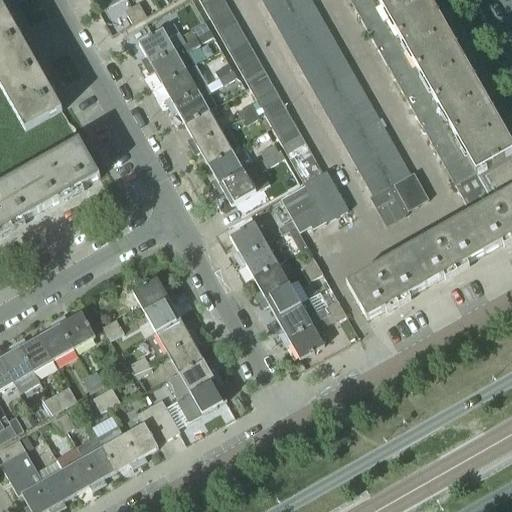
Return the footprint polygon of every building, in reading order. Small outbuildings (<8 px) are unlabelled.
[(197,0),(202,8),(216,0),(197,0)] [(216,0),(202,8),(207,18),(226,7),(221,0),(216,0)] [(263,0),(261,1),(267,11),(285,0),(284,0),(263,0)] [(267,11),(272,20),(290,10),(285,0),(267,11)] [(285,0),(290,10),(306,0),(285,0)] [(306,0),(290,10),(296,19),(314,8),(309,0),(306,0)] [(471,217),(346,288),(367,324),(511,241),(511,148),(501,129),(427,0),(347,0),(438,161),(471,217)] [(0,5),(0,90),(25,135),(62,115),(0,5)] [(138,6),(131,10),(139,24),(146,20),(138,6)] [(207,18),(212,27),(231,17),(226,7),(207,18)] [(296,19),(301,28),(319,18),(314,8),(296,19)] [(139,24),(131,10),(124,14),(132,28),(139,24)] [(272,20),(277,29),(296,19),(290,10),(272,20)] [(212,27),(218,37),(236,26),(231,17),(212,27)] [(301,28),(306,38),(325,27),(319,18),(301,28)] [(277,29),(283,39),(301,28),(296,19),(277,29)] [(218,37),(223,46),(242,36),(236,26),(218,37)] [(181,40),(185,47),(195,42),(209,34),(205,27),(181,40)] [(306,38),(312,47),(330,37),(325,27),(306,38)] [(283,39),(288,48),(306,38),(301,28),(283,39)] [(140,63),(145,71),(185,47),(181,40),(179,37),(168,43),(162,32),(138,46),(146,61),(141,63),(140,63)] [(209,34),(195,42),(199,49),(213,41),(209,34)] [(223,46),(228,55),(247,45),(242,36),(223,46)] [(312,47),(317,57),(335,46),(330,37),(312,47)] [(288,48),(293,58),(312,47),(306,38),(288,48)] [(154,75),(161,88),(196,68),(188,55),(199,49),(195,42),(185,47),(145,71),(149,78),(150,77),(149,77),(154,75)] [(228,55),(234,65),(252,55),(247,45),(228,55)] [(317,57),(322,66),(341,56),(335,46),(317,57)] [(293,58),(299,67),(317,57),(312,47),(293,58)] [(234,65),(239,74),(258,64),(252,55),(234,65)] [(322,66),(328,76),(346,65),(341,56),(322,66)] [(299,67),(304,77),(322,66),(317,57),(299,67)] [(239,74),(244,84),(263,73),(258,64),(239,74)] [(328,76),(333,85),(351,74),(346,65),(328,76)] [(304,77),(309,86),(328,76),(322,66),(304,77)] [(163,104),(168,112),(205,90),(208,89),(196,68),(161,88),(169,101),(164,103),(163,104)] [(215,76),(218,83),(232,75),(228,68),(215,76)] [(244,84),(250,93),(268,83),(263,73),(244,84)] [(333,85),(338,94),(357,84),(351,74),(333,85)] [(232,75),(218,83),(222,90),(236,82),(232,75)] [(309,86),(315,95),(333,85),(328,76),(309,86)] [(250,93),(255,103),(274,92),(268,83),(250,93)] [(338,94),(344,104),(362,93),(357,84),(338,94)] [(315,95),(320,105),(338,94),(333,85),(315,95)] [(177,115),(184,128),(209,114),(216,110),(205,90),(168,112),(172,118),(173,118),(172,118),(177,115)] [(255,103),(260,112),(279,102),(274,92),(255,103)] [(344,104),(349,113),(367,103),(362,93),(344,104)] [(320,105),(325,114),(344,104),(338,94),(320,105)] [(260,112),(266,122),(284,111),(279,102),(260,112)] [(349,113),(354,123),(373,113),(367,103),(349,113)] [(325,114),(331,124),(349,113),(344,104),(325,114)] [(237,116),(241,123),(255,115),(251,108),(237,116)] [(266,122),(271,131),(290,121),(284,111),(266,122)] [(331,124),(336,133),(354,123),(349,113),(331,124)] [(354,123),(370,151),(389,140),(373,113),(354,123)] [(186,144),(190,152),(220,135),(209,114),(184,128),(192,141),(187,144),(186,144)] [(255,115),(241,123),(245,130),(259,122),(255,115)] [(271,131),(276,140),(295,130),(290,121),(271,131)] [(336,133),(352,161),(370,151),(354,123),(336,133)] [(276,140),(282,150),(300,139),(295,130),(276,140)] [(200,155),(207,169),(232,155),(239,151),(227,131),(220,135),(190,152),(195,159),(195,158),(200,155)] [(282,150),(287,159),(306,149),(300,139),(282,150)] [(370,151),(376,160),(394,150),(389,140),(370,151)] [(51,161),(20,178),(41,215),(100,181),(79,145),(51,161)] [(260,157),(264,164),(278,156),(274,149),(260,157)] [(287,159),(292,169),(311,158),(306,149),(287,159)] [(376,160),(381,170),(399,159),(394,150),(376,160)] [(352,161),(358,171),(376,160),(370,151),(352,161)] [(209,185),(213,192),(243,175),(232,155),(207,169),(215,182),(210,184),(209,185)] [(292,169),(298,178),(316,168),(311,158),(292,169)] [(381,170),(386,179),(405,169),(399,159),(381,170)] [(358,171),(363,180),(381,170),(376,160),(358,171)] [(298,178),(303,187),(322,177),(316,168),(298,178)] [(405,169),(386,179),(392,188),(410,178),(405,169)] [(363,180),(368,190),(386,179),(381,170),(363,180)] [(243,175),(213,192),(218,199),(218,198),(223,196),(231,210),(255,196),(243,175)] [(304,190),(314,207),(324,201),(335,195),(324,176),(322,177),(303,187),(304,190)] [(414,177),(403,183),(418,210),(428,204),(414,177)] [(0,237),(41,215),(20,178),(0,189),(0,237)] [(392,188),(386,179),(368,190),(373,199),(392,188)] [(418,210),(403,183),(393,189),(408,215),(418,210)] [(304,190),(292,197),(313,234),(325,227),(319,216),(314,207),(304,190)] [(370,202),(375,211),(393,201),(388,191),(370,202)] [(324,201),(337,222),(347,216),(335,195),(324,201)] [(313,234),(292,197),(280,204),(301,240),(313,234)] [(326,228),(337,222),(324,201),(314,207),(319,216),(325,227),(326,228)] [(385,206),(395,224),(404,219),(394,201),(385,206)] [(395,224),(385,206),(375,211),(386,230),(395,224)] [(232,257),(236,264),(272,244),(266,233),(260,237),(254,226),(250,219),(226,233),(229,240),(237,254),(233,257),(232,257)] [(281,239),(288,235),(295,231),(291,224),(277,232),(281,239)] [(295,231),(288,235),(299,256),(306,251),(302,244),(295,231)] [(245,269),(253,281),(277,267),(284,264),(273,244),(272,244),(236,264),(240,272),(241,271),(245,269)] [(300,273),(304,280),(318,272),(314,265),(300,273)] [(255,298),(259,305),(289,288),(277,267),(253,281),(260,295),(256,297),(255,298)] [(318,272),(304,280),(308,286),(322,279),(318,272)] [(132,295),(144,317),(174,300),(170,293),(169,293),(164,296),(156,282),(132,295)] [(268,309),(276,322),(300,308),(289,288),(259,305),(263,312),(264,312),(264,311),(268,309)] [(144,317),(155,337),(180,323),(172,310),(177,307),(177,308),(178,307),(174,300),(144,317)] [(278,338),(282,345),(312,328),(327,319),(323,312),(317,316),(309,303),(300,308),(276,322),(283,335),(279,338),(279,337),(278,338)] [(323,312),(327,319),(341,312),(337,305),(323,312)] [(331,326),(336,324),(350,348),(359,343),(341,312),(327,319),(331,326)] [(64,319),(56,323),(73,353),(95,341),(81,316),(67,324),(64,320),(64,319)] [(52,332),(39,340),(53,364),(73,353),(56,323),(49,327),(50,328),(52,332)] [(102,331),(106,338),(120,330),(116,323),(102,331)] [(155,337),(167,357),(197,340),(192,333),(192,334),(187,336),(180,323),(155,337)] [(312,328),(282,345),(286,352),(287,352),(291,349),(299,364),(324,350),(312,328)] [(120,330),(106,338),(110,345),(124,337),(120,330)] [(24,342),(16,346),(33,376),(53,364),(39,340),(26,347),(24,343),(24,342)] [(167,357),(178,378),(203,364),(195,350),(200,348),(201,348),(197,340),(167,357)] [(12,355),(0,362),(0,365),(13,387),(33,376),(16,346),(9,350),(10,351),(12,355)] [(130,369),(134,376),(148,368),(144,361),(130,369)] [(178,378),(190,398),(219,381),(215,373),(214,374),(215,374),(210,377),(203,364),(178,378)] [(0,394),(13,387),(0,365),(0,394)] [(148,368),(134,376),(138,382),(151,375),(148,368)] [(96,376),(89,380),(97,394),(104,390),(96,376)] [(97,394),(89,380),(82,383),(90,397),(97,394)] [(219,381),(190,398),(202,419),(226,405),(218,391),(223,388),(224,388),(219,381)] [(69,391),(49,402),(56,416),(76,405),(69,391)] [(112,392),(100,399),(108,413),(120,406),(112,392)] [(108,413),(100,399),(93,403),(101,417),(108,413)] [(56,416),(49,402),(42,406),(50,420),(56,416)] [(161,404),(147,412),(165,444),(179,436),(161,404)] [(143,428),(123,440),(140,469),(147,465),(146,464),(144,460),(158,452),(156,449),(165,444),(147,412),(137,418),(143,428)] [(22,421),(28,432),(35,428),(29,417),(22,421)] [(66,418),(59,422),(67,436),(74,432),(66,418)] [(0,448),(16,439),(8,425),(4,419),(0,422),(0,448)] [(15,421),(8,425),(16,439),(23,435),(15,421)] [(67,436),(59,422),(52,426),(60,440),(67,436)] [(42,437),(50,432),(47,428),(40,433),(42,437)] [(97,441),(102,451),(117,475),(129,468),(132,472),(132,473),(140,469),(123,440),(117,430),(97,441)] [(82,462),(99,492),(106,488),(106,487),(103,483),(117,475),(102,451),(97,441),(96,440),(76,452),(82,462)] [(0,460),(3,467),(0,468),(0,469),(18,500),(21,498),(27,510),(24,511),(57,511),(42,485),(36,475),(25,455),(19,445),(0,455),(0,460)] [(82,462),(62,474),(76,498),(89,491),(92,495),(91,495),(92,496),(99,492),(82,462)] [(36,475),(42,485),(57,511),(64,511),(66,511),(65,510),(63,506),(76,498),(62,474),(56,464),(36,475)]
